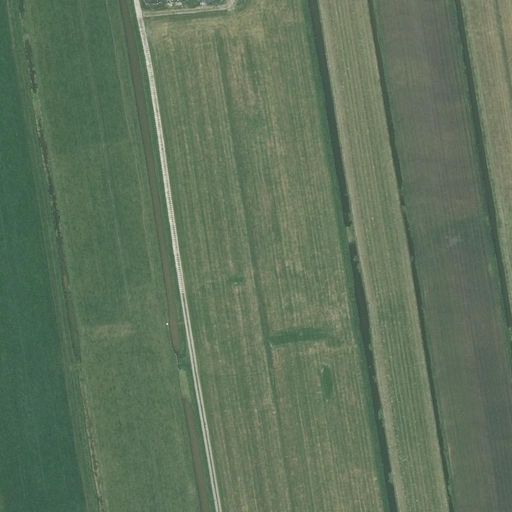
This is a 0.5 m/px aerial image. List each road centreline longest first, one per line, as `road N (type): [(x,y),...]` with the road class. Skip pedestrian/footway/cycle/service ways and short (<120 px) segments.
road 1 (track): [(136,0),(218,511)]
road 2 (track): [(87,511),(70,412),(55,385),(63,371),(91,366)]
